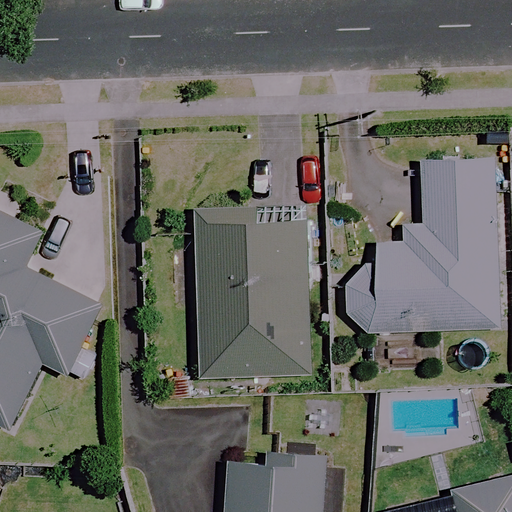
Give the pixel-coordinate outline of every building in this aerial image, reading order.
[(357,305),(378,324),(508,319),(501,148),(431,151),(435,234),(385,236),(385,255),(376,255),(355,277),(357,305)] [(40,232),(0,213),(0,425),(9,429),(41,363),(66,374),(99,305),(22,269),(40,232)] [(305,376),(303,221),(191,222),(193,377),(305,376)] [(320,511),(310,448),(215,463),(222,511),(320,511)] [(511,511),(511,475),(451,489),(372,507),(373,511),(511,511)]
